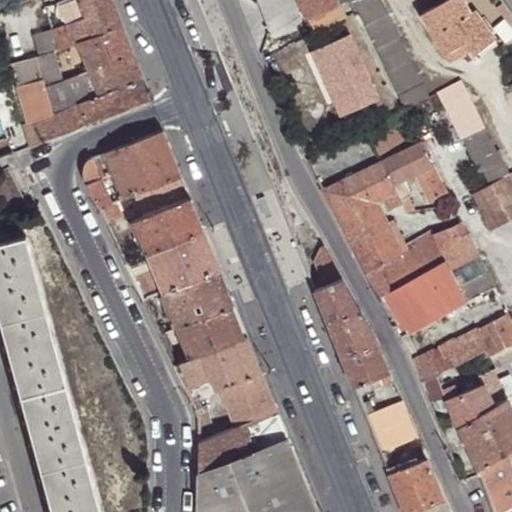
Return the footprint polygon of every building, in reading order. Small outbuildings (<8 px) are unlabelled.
[(79,41),(93,35),(78,0),(60,0),(57,1),(62,13),(66,23),(74,43),(79,41)] [(78,0),(93,35),(120,25),(121,25),(113,6),(87,16),(80,0),(78,0)] [(80,0),(87,16),(113,6),(110,0),(80,0)] [(296,0),(305,17),(337,0),(296,0)] [(337,0),(305,17),(313,32),(350,13),(343,0),(337,0)] [(405,110),(430,98),(381,0),(357,0),(353,2),(405,110)] [(440,0),(421,11),(443,50),(467,37),(472,45),(476,54),(499,41),(483,12),(481,14),(472,0),(440,0)] [(38,22),(49,18),(44,6),(34,9),(38,22)] [(38,22),(34,9),(20,14),(24,25),(38,22)] [(49,18),(52,27),(52,29),(66,23),(62,13),(49,18)] [(52,29),(59,49),(74,43),(66,23),(52,29)] [(90,70),(131,53),(120,25),(93,35),(79,41),(88,63),(90,70)] [(40,56),(53,51),(59,49),(52,29),(52,27),(33,33),(40,56)] [(467,37),(443,50),(448,59),(472,45),(467,37)] [(43,79),(45,86),(61,81),(53,51),(40,56),(36,57),(43,79)] [(79,106),(87,125),(150,99),(131,53),(90,70),(101,97),(79,106)] [(17,64),(22,85),(43,79),(36,57),(17,64)] [(41,140),(42,143),(87,125),(79,106),(101,97),(90,70),(85,72),(61,81),(45,86),(53,114),(34,122),(41,140)] [(34,120),(34,122),(53,114),(45,86),(43,79),(22,85),(20,87),(19,93),(28,122),(34,120)] [(488,229),(511,215),(511,174),(461,79),(435,93),(484,184),(468,192),(488,229)] [(405,110),(393,115),(400,131),(412,126),(405,110)] [(31,144),(41,140),(34,122),(34,120),(28,122),(24,124),(31,144)] [(134,193),(181,175),(162,130),(106,152),(114,172),(124,197),(134,193)] [(0,153),(10,150),(4,137),(0,138),(0,153)] [(436,207),(450,200),(442,184),(441,182),(444,180),(441,173),(437,175),(420,142),(380,161),(392,184),(419,171),(436,207)] [(82,176),(87,184),(95,179),(101,178),(114,172),(106,152),(93,157),(87,162),(83,169),(82,176)] [(401,204),(392,184),(380,161),(322,190),(366,273),(400,253),(374,201),(371,195),(378,191),(381,198),(389,211),(401,204)] [(144,216),(190,197),(181,175),(134,193),(144,216)] [(87,184),(98,208),(111,203),(101,178),(95,179),(87,184)] [(371,195),(374,201),(381,198),(378,191),(371,195)] [(114,201),(121,217),(132,219),(122,197),(114,201)] [(134,221),(145,253),(202,229),(190,197),(144,216),(134,221)] [(444,221),(457,215),(450,200),(436,207),(444,221)] [(98,208),(108,229),(115,226),(114,221),(121,217),(114,201),(111,203),(98,208)] [(446,227),(460,221),(457,215),(444,221),(446,227)] [(456,268),(478,257),(460,221),(446,227),(431,235),(443,258),(448,267),(452,266),(456,268)] [(405,250),(423,239),(417,226),(396,237),(405,250)] [(145,253),(161,291),(217,268),(202,229),(145,253)] [(0,304),(55,511),(104,511),(29,234),(0,241),(0,304)] [(389,289),(443,258),(431,235),(423,239),(405,250),(406,255),(379,270),(389,289)] [(320,282),(322,287),(341,279),(322,245),(318,246),(317,248),(311,260),(314,268),(320,282)] [(406,255),(405,250),(400,253),(366,273),(379,298),(380,297),(378,294),(389,289),(379,270),(406,255)] [(465,300),(493,287),(478,257),(456,268),(452,266),(448,267),(465,300)] [(411,331),(465,300),(448,267),(443,258),(389,289),(378,294),(380,297),(395,324),(393,325),(398,338),(405,335),(411,346),(418,341),(411,331)] [(303,266),(311,286),(315,284),(310,270),(306,260),(303,266)] [(161,291),(175,327),(232,303),(217,268),(161,291)] [(322,287),(313,290),(351,386),(364,381),(368,390),(392,380),(371,332),(341,279),(322,287)] [(175,327),(188,360),(201,355),(245,336),(232,303),(175,327)] [(493,354),(511,343),(511,323),(504,308),(498,311),(500,315),(476,328),(476,327),(438,347),(442,356),(431,362),(436,374),(479,351),(483,358),(493,354)] [(215,390),(219,388),(259,371),(245,336),(201,355),(210,377),(215,390)] [(418,384),(436,374),(431,362),(442,356),(438,347),(409,362),(418,384)] [(189,387),(210,377),(201,355),(188,360),(179,365),(189,387)] [(174,366),(190,400),(215,390),(210,377),(189,387),(179,365),(174,366)] [(219,388),(235,425),(275,409),(259,371),(219,388)] [(445,401),(436,374),(418,384),(429,408),(445,401)] [(364,381),(351,386),(355,395),(368,390),(364,381)] [(492,511),(511,511),(511,476),(504,455),(511,450),(511,413),(505,398),(491,407),(481,384),(445,401),(457,427),(477,471),(479,476),(492,511)] [(196,417),(197,442),(235,425),(219,388),(215,390),(190,400),(196,417)] [(416,437),(401,402),(385,409),(400,444),(416,437)] [(363,417),(370,414),(367,406),(360,409),(363,417)] [(281,511),(312,500),(275,409),(235,425),(197,442),(196,511),(281,511)] [(400,444),(385,409),(370,414),(363,417),(378,452),(400,444)] [(442,499),(425,458),(398,468),(387,473),(402,511),(411,511),(431,504),(442,499)] [(316,511),(312,500),(281,511),(316,511)]
